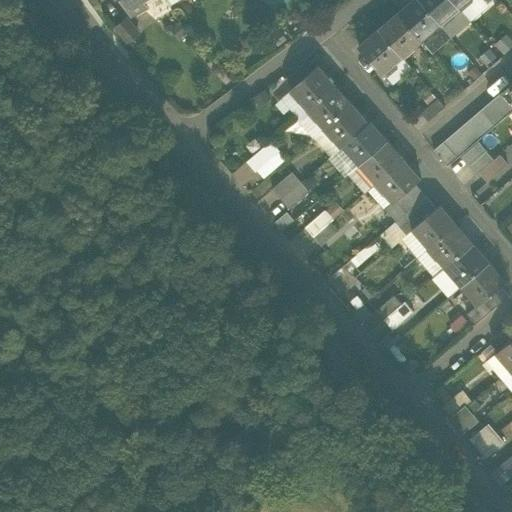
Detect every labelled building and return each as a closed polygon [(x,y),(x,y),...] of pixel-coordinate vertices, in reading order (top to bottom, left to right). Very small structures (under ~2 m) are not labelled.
[(120,0),(130,16),(147,6),(144,2),(146,0),(120,0)] [(146,0),(144,2),(147,6),(153,16),(171,5),(167,0),(146,0)] [(418,0),(414,0),(398,14),(420,40),(439,24),(418,0)] [(451,0),(418,0),(439,24),(458,8),(451,0)] [(398,14),(379,30),(401,57),(420,40),(398,14)] [(115,27),(128,43),(139,34),(125,18),(115,27)] [(381,74),(401,57),(379,30),(358,48),(381,74)] [(284,81),(291,89),(309,74),(302,65),(284,81)] [(291,89),(308,109),(334,87),(317,67),(309,74),(291,89)] [(511,110),(511,82),(498,95),(504,101),(511,110)] [(308,109),(324,128),(351,106),(334,87),(308,109)] [(498,95),(489,102),(503,118),(508,114),(511,111),(511,110),(504,101),(498,95)] [(489,102),(480,110),(494,126),(503,118),(489,102)] [(341,147),(343,145),(367,125),(351,106),(324,128),(341,147)] [(480,110),(470,118),(485,134),(494,126),(480,110)] [(470,118),(461,126),(476,142),(485,134),(470,118)] [(343,145),(359,165),(386,142),(370,123),(367,125),(343,145)] [(461,126),(452,134),(466,150),(476,142),(461,126)] [(452,134),(442,142),(457,158),(466,150),(452,134)] [(359,165),(376,184),(402,161),(386,142),(359,165)] [(447,167),(457,158),(442,142),(433,150),(447,167)] [(461,157),(476,175),(479,173),(494,160),(478,142),(461,157)] [(248,160),(255,169),(276,151),(269,143),(248,160)] [(479,173),(487,182),(508,164),(500,155),(494,160),(479,173)] [(419,181),(402,161),(376,184),(393,203),(414,185),(419,181)] [(271,189),(280,199),(300,182),(291,172),(271,189)] [(307,191),(300,182),(280,199),(287,208),(307,191)] [(396,221),(402,216),(424,197),(414,185),(393,203),(386,209),(396,221)] [(435,210),(424,197),(402,216),(413,229),(435,210)] [(413,229),(429,248),(455,225),(439,206),(435,210),(413,229)] [(302,227),(312,238),(331,222),(321,211),(302,227)] [(338,231),(331,222),(312,238),(320,247),(338,231)] [(429,248),(446,267),(471,244),(455,225),(429,248)] [(446,267),(462,286),(488,264),(471,244),(446,267)] [(504,283),(488,264),(462,286),(478,304),(478,305),(501,286),(504,283)] [(462,286),(446,267),(434,277),(450,296),(462,286)] [(478,305),(478,304),(476,305),(477,306),(467,315),(475,324),(509,295),(501,286),(478,305)] [(383,320),(401,304),(393,295),(375,311),(383,320)] [(401,304),(383,320),(392,330),(414,312),(404,301),(401,304)] [(500,378),(510,369),(511,367),(511,339),(496,352),(497,353),(486,361),(500,378)] [(511,370),(510,369),(500,378),(511,392),(511,370)] [(444,405),(452,415),(468,402),(460,392),(444,405)] [(459,437),(475,423),(462,407),(446,421),(459,437)] [(469,439),(477,449),(496,434),(488,424),(469,439)] [(504,444),(496,434),(477,449),(485,459),(504,444)] [(511,458),(491,475),(500,485),(511,475),(511,458)]
